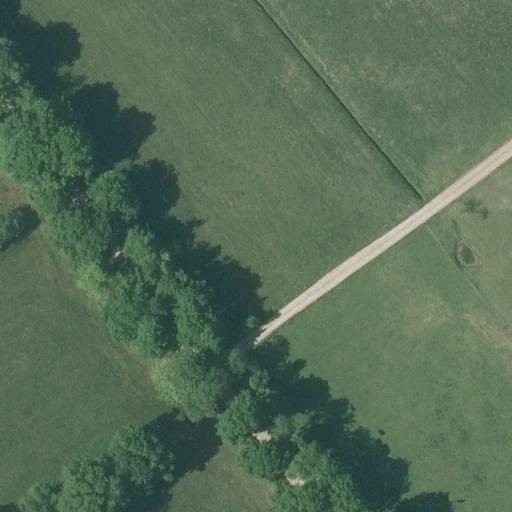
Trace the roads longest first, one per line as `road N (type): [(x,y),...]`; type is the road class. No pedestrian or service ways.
road 1 (track): [(0,98),(317,511)]
road 2 (unknown): [(207,368),(511,132)]
